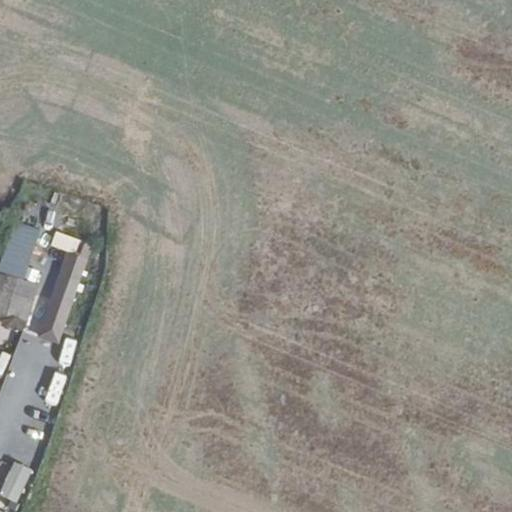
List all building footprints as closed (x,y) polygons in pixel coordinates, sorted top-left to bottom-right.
[(70,221),(97,228),(102,210),(74,203),(70,221)] [(52,245),(78,254),(83,240),(56,231),(52,245)] [(62,344),(85,257),(61,251),(38,338),(62,344)] [(0,273),(0,328),(23,335),(37,283),(0,273)] [(0,498),(7,500),(14,463),(0,460),(0,498)]
